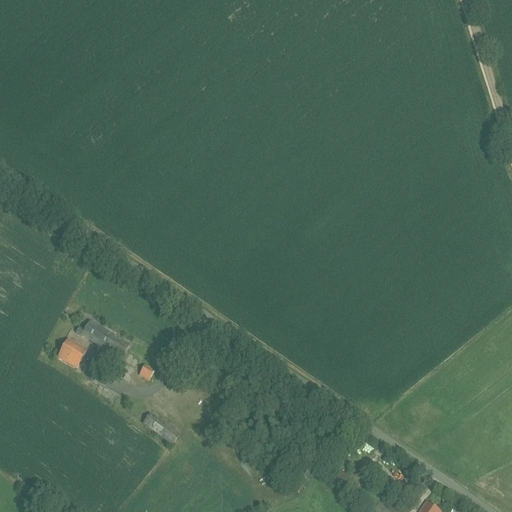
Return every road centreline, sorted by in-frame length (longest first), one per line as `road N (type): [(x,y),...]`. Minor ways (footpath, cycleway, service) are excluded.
road 1 (unclassified): [(496,511),(0,171)]
road 2 (track): [(511,146),(466,0)]
